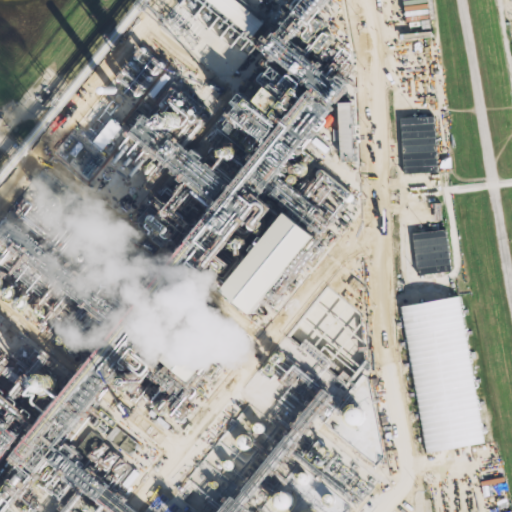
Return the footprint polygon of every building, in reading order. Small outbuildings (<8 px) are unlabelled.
[(339,102),(340,157),(353,157),(352,102),(339,102)] [(437,172),(435,116),(401,117),(404,173),(437,172)] [(413,233),(418,274),(451,270),(446,229),(413,233)] [(18,299),(21,307),(30,302),(26,295),(18,299)] [(403,305),(424,452),(482,443),(460,296),(403,305)] [(59,381),(48,371),(36,385),(47,395),(59,381)] [(358,427),(366,411),(351,404),(343,420),(358,427)] [(242,433),(236,444),(248,451),(255,440),(242,433)] [(277,507),(292,508),(292,492),(278,491),(277,507)] [(31,511),(11,511),(19,502),(31,511)]
